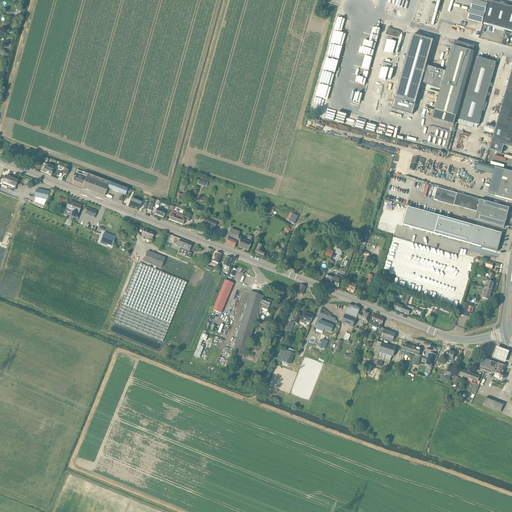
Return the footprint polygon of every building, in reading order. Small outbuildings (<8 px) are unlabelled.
[(483,24),(488,4),(474,0),(472,0),(467,20),(483,24)] [(501,29),(508,6),(490,1),(484,24),(501,29)] [(511,31),(511,7),(508,6),(501,29),(505,30),(511,31)] [(429,24),(433,9),(424,7),(420,21),(429,24)] [(406,18),(407,12),(395,8),(393,14),(406,18)] [(412,35),(391,109),(413,115),(421,84),(441,89),(432,119),(454,125),(474,53),(473,52),(475,47),(455,41),(454,47),(453,47),(446,72),(426,66),(434,41),(412,35)] [(477,57),(459,120),(474,124),(478,126),(496,63),(477,57)] [(511,70),(490,150),(501,154),(503,150),(504,146),(511,148),(511,70)] [(495,168),(495,167),(485,165),(478,163),(476,170),(493,175),(495,168)] [(54,168),(46,165),(45,167),(43,165),(40,171),(51,176),(54,168)] [(511,201),(511,172),(495,168),(493,175),(488,195),(511,201)] [(86,178),(76,174),(73,180),(84,184),(82,187),(104,196),(107,188),(124,195),(127,190),(87,174),(86,178)] [(9,185),(12,178),(5,176),(3,183),(9,185)] [(9,185),(15,188),(18,181),(12,178),(9,185)] [(435,197),(434,200),(438,201),(438,202),(453,206),(454,206),(473,211),(476,212),(476,214),(474,220),(504,228),(509,210),(509,208),(486,202),(480,200),(457,194),(437,188),(437,191),(435,197)] [(36,190),(34,197),(36,198),(35,200),(34,202),(44,206),(46,200),(47,201),(49,192),(49,191),(39,189),(38,189),(36,190)] [(131,198),(128,205),(139,209),(142,203),(131,198)] [(70,202),(65,213),(77,218),(81,206),(70,202)] [(164,212),(165,209),(160,207),(159,210),(157,209),(155,214),(164,218),(165,213),(164,212)] [(497,252),(500,241),(501,237),(502,234),(408,207),(403,225),(481,247),(497,252)] [(94,217),(96,211),(87,208),(85,214),(94,217)] [(176,217),(178,214),(172,212),(169,220),(175,222),(177,217),(176,217)] [(177,217),(175,222),(182,225),(184,221),(188,222),(190,218),(178,214),(176,217),(177,217)] [(292,214),(288,221),(293,224),(297,216),(292,214)] [(214,230),(216,224),(205,220),(203,226),(214,230)] [(151,240),(154,233),(144,229),(142,236),(151,240)] [(251,243),(238,238),(240,232),(231,229),(227,238),(225,244),(234,248),(237,241),(239,242),(237,247),(248,251),(251,243)] [(103,235),(101,240),(108,243),(107,245),(111,247),(112,247),(116,237),(104,232),(103,235)] [(190,259),(191,256),(192,253),(189,252),(192,244),(170,235),(167,242),(177,246),(177,247),(180,249),(178,254),(190,259)] [(263,258),(264,255),(265,253),(260,251),(262,247),(258,245),(254,254),(263,258)] [(356,248),(354,254),(360,256),(362,250),(356,248)] [(327,249),(324,256),(331,259),(334,251),(327,249)] [(161,269),(165,258),(147,251),(143,262),(161,269)] [(218,265),(221,256),(215,253),(213,259),(212,258),(210,262),(211,262),(210,264),(217,266),(217,265),(218,265)] [(229,268),(229,267),(232,260),(226,257),(222,266),(229,268)] [(162,342),(186,282),(161,272),(138,263),(114,323),(162,342)] [(485,284),(484,288),(485,288),(492,291),(494,283),(492,282),(494,275),(489,273),(488,278),(487,278),(486,280),(487,281),(486,285),(485,284)] [(329,274),(328,274),(327,278),(329,279),(329,281),(331,282),(330,284),(338,287),(340,280),(343,281),(344,277),(337,275),(336,277),(329,274)] [(221,314),(233,284),(225,280),(212,310),(221,314)] [(357,283),(350,280),(349,283),(346,289),(355,292),(357,286),(356,286),(357,283)] [(303,295),(303,294),(306,287),(300,285),(297,293),(303,295)] [(484,291),(482,298),(489,300),(492,291),(485,288),(484,288),(483,291),(484,291)] [(250,293),(232,353),(245,357),(258,313),(260,314),(262,309),(267,311),(271,301),(262,298),(262,297),(250,292),(250,293)] [(390,301),(388,304),(394,307),(393,309),(401,312),(403,307),(405,302),(404,301),(403,301),(400,300),(391,296),(390,297),(393,298),(391,302),(390,301)] [(473,304),(464,302),(463,305),(464,305),(463,310),(462,310),(461,314),(470,317),(470,314),(467,314),(468,312),(466,311),(467,306),(472,308),(473,304)] [(193,303),(189,309),(196,313),(198,309),(200,310),(201,308),(193,303)] [(341,323),(353,328),(361,308),(349,304),(341,323)] [(403,307),(401,312),(409,315),(411,310),(413,311),(414,308),(408,306),(407,308),(403,307)] [(360,314),(358,318),(361,320),(363,320),(364,321),(363,322),(363,324),(367,325),(368,322),(367,322),(370,314),(364,312),(363,315),(360,314)] [(310,324),(313,316),(305,313),(304,316),(302,315),(298,313),(294,322),(298,324),(299,322),(305,324),(306,322),(310,324)] [(376,335),(381,337),(381,338),(392,342),(394,338),(396,334),(384,329),(380,328),(381,325),(382,324),(384,320),(383,319),(383,318),(381,318),(380,318),(372,315),(368,325),(378,329),(376,335)] [(331,333),(334,326),(320,321),(316,329),(323,332),(324,330),(331,333)] [(286,331),(290,333),(291,329),(294,324),(289,322),(286,331)] [(322,339),(319,347),(325,350),(328,342),(322,339)] [(371,356),(371,357),(377,359),(390,363),(392,356),(393,357),(396,348),(382,343),(377,342),(373,352),(371,356)] [(414,355),(416,347),(404,344),(401,354),(409,356),(410,353),(412,354),(414,355)] [(495,354),(493,360),(506,364),(508,359),(510,352),(498,348),(495,354)] [(289,366),(294,354),(285,351),(281,362),(289,366)] [(444,352),(442,357),(444,358),(445,358),(446,357),(452,360),(452,359),(453,358),(455,354),(448,351),(447,353),(445,353),(444,352)] [(427,360),(426,365),(433,367),(438,356),(436,355),(429,353),(427,359),(427,360)] [(499,365),(499,364),(498,363),(497,364),(484,359),(480,370),(493,374),(493,373),(495,374),(499,365)] [(502,366),(499,365),(495,374),(502,376),(505,367),(504,367),(504,366),(502,365),(502,366)] [(468,379),(470,373),(461,370),(459,375),(468,379)] [(470,373),(468,379),(473,381),(472,383),(474,384),(471,392),(476,394),(479,385),(477,385),(480,377),(470,373)] [(457,386),(459,378),(455,376),(454,379),(452,379),(451,384),(452,384),(452,385),(457,386)] [(483,406),(501,413),(504,404),(486,397),(483,406)]
